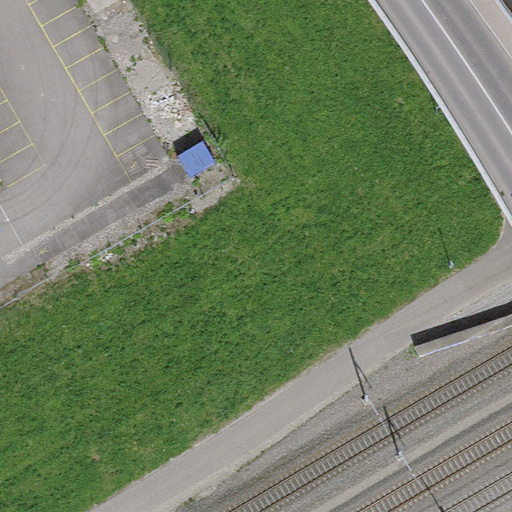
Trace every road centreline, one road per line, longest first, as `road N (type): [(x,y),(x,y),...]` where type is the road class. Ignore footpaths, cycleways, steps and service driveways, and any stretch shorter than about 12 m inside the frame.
road 1 (unclassified): [(511,241),(456,269),(86,511)]
road 2 (primary): [(511,136),(419,0)]
